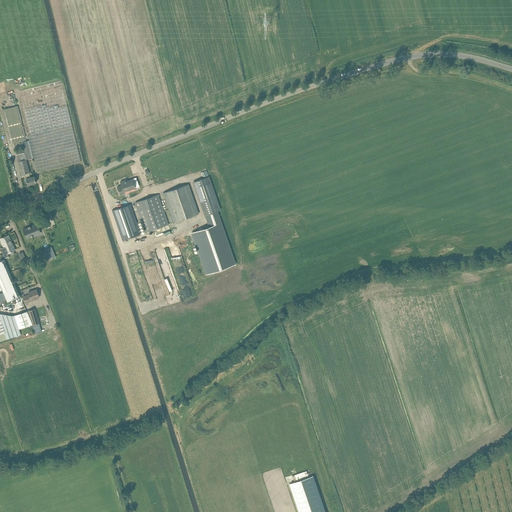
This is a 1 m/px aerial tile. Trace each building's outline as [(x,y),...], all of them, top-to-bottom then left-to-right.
[(19,106),(4,108),(9,138),(15,137),(15,142),(25,140),(19,106)] [(26,159),(33,158),(29,140),(26,141),(21,142),(23,149),(26,159)] [(16,150),(18,161),(26,159),(23,149),(16,150)] [(21,174),(25,173),(29,172),(26,159),(18,161),(21,174)] [(30,177),(29,172),(25,173),(26,178),(27,185),(36,183),(34,176),(30,177)] [(235,264),(217,211),(220,210),(208,177),(193,182),(205,215),(209,227),(192,232),(206,274),(235,264)] [(124,192),(135,188),(132,179),(124,182),(124,181),(120,182),(121,186),(117,187),(120,195),(124,194),(124,192)] [(198,214),(190,189),(188,184),(163,193),(173,223),(198,214)] [(168,225),(159,199),(158,195),(135,203),(137,207),(145,232),(168,225)] [(140,234),(131,209),(130,204),(112,211),(114,215),(122,240),(140,234)] [(23,229),(27,238),(40,233),(36,224),(30,226),(29,226),(29,227),(28,227),(27,227),(28,227),(23,229)] [(9,252),(15,250),(8,235),(0,238),(3,247),(0,248),(5,258),(10,256),(9,252)] [(50,255),(48,251),(43,253),(46,260),(55,257),(54,254),(50,255)] [(0,285),(3,292),(0,293),(0,304),(7,301),(20,296),(4,259),(0,260),(0,285)] [(28,292),(29,295),(23,297),(25,303),(32,299),(32,301),(35,300),(35,299),(39,297),(36,290),(28,292)] [(38,323),(39,323),(35,308),(27,311),(32,325),(33,325),(38,323)] [(14,315),(19,329),(31,325),(27,311),(14,315)] [(38,323),(33,325),(35,334),(41,332),(38,323)] [(325,511),(313,476),(289,484),(298,511),(325,511)]
